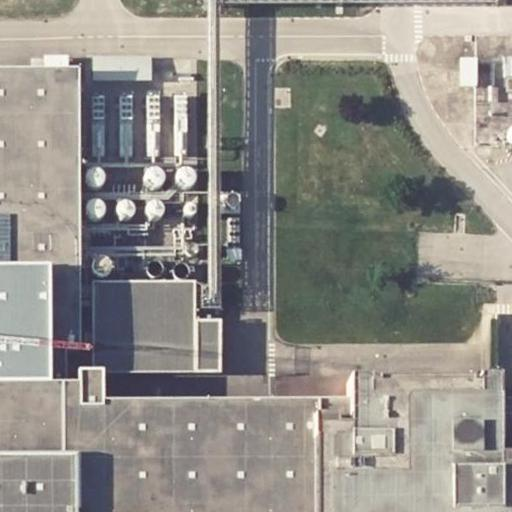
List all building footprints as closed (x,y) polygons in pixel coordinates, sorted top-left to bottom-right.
[(511,511),(511,397),(486,397),(486,377),(341,378),(341,398),(104,399),(104,374),(87,373),(80,373),(80,384),(69,384),(70,350),(78,349),(77,55),(0,54),(0,511),(511,511)] [(146,57),(88,57),(88,82),(146,80),(146,57)] [(511,58),(497,59),(497,78),(500,78),(511,78),(511,58)] [(453,60),(453,87),(469,88),(470,60),(453,60)] [(511,78),(500,78),(501,93),(511,93),(511,78)] [(511,131),(509,131),(505,131),(501,133),(500,139),(501,144),(506,145),(511,145),(511,144),(511,131)] [(203,314),(228,309),(220,270),(195,274),(203,314)] [(190,282),(87,283),(87,373),(216,374),(217,321),(190,321),(190,282)]
